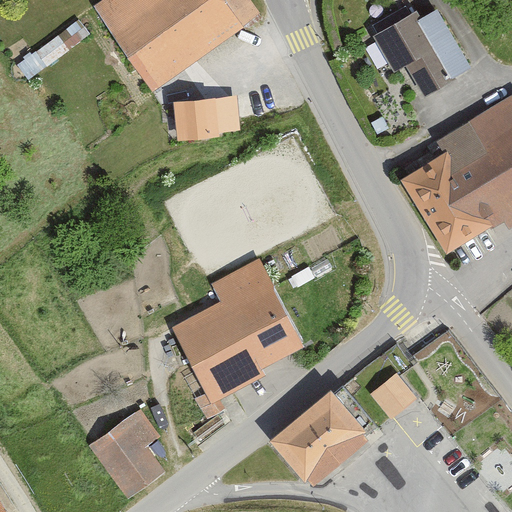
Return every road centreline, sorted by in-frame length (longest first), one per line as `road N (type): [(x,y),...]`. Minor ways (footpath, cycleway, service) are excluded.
road 1 (unclassified): [(181,495),(401,313),(409,281),(401,245)]
road 2 (unclassified): [(401,245),(281,0)]
road 3 (residential): [(181,495),(281,489),(366,496),(403,511)]
road 4 (residential): [(401,245),(511,378)]
